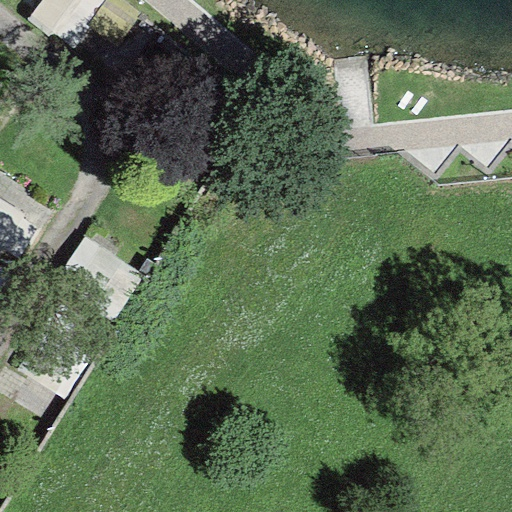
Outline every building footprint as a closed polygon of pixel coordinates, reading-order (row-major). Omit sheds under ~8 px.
[(92,66),(120,31),(99,14),(106,4),(100,0),(46,0),(39,9),(58,24),(51,34),(92,66)] [(144,110),(182,62),(142,30),(104,78),(144,110)] [(0,172),(45,201),(75,155),(19,119),(0,147),(0,172)] [(0,245),(19,215),(0,202),(0,245)] [(112,323),(143,278),(84,237),(55,282),(112,323)] [(62,400),(78,376),(29,345),(14,369),(62,400)]
